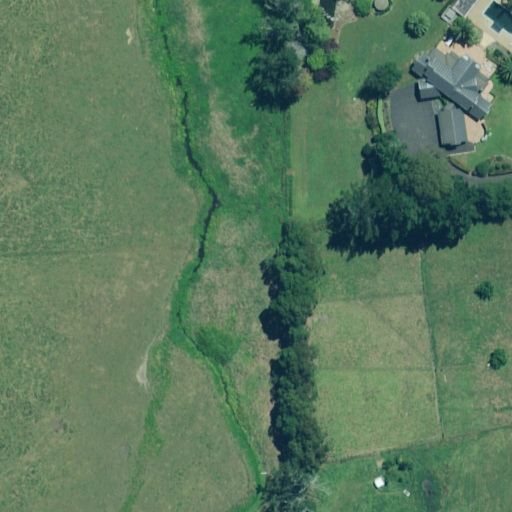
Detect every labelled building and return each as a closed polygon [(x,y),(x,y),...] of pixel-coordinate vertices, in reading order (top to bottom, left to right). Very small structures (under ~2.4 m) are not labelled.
[(388,8),(386,0),(374,0),(375,10),(388,8)] [(478,0),(451,0),(448,5),(440,16),(450,24),(457,15),(464,20),(478,0)] [(457,37),(447,32),(440,44),(450,49),(457,37)] [(428,51),(412,71),(421,78),(423,76),(428,80),(418,81),(421,99),(440,96),(441,91),(479,120),(491,104),(477,92),(475,77),(480,71),(462,57),(452,70),(428,51)] [(466,141),(462,109),(438,113),(443,145),(466,141)]
